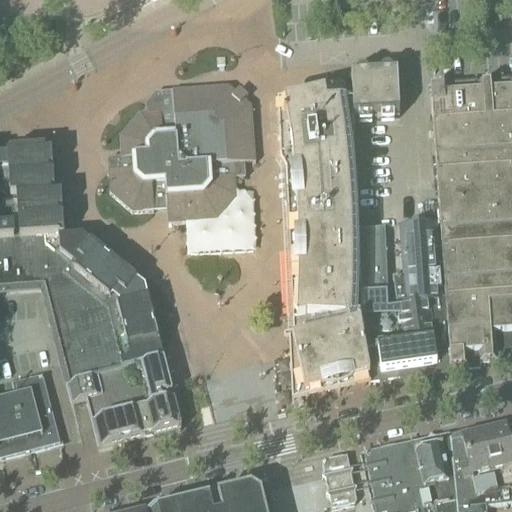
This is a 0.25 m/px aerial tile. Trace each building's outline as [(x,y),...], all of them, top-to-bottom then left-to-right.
[(400,121),(398,75),(352,77),(354,108),(354,123),(400,121)] [(511,87),(431,93),(435,154),(440,227),(451,373),(469,372),(469,375),(480,374),(479,368),(498,366),(497,356),(511,355),(511,87)] [(228,91),(152,97),(144,107),(144,118),(140,118),(119,142),(121,158),(107,160),(110,199),(133,218),(167,215),(168,229),(218,225),(237,203),(235,181),(245,180),(244,167),(257,166),(253,110),(245,104),(248,100),(239,93),(236,97),(228,91)] [(321,94),(278,103),(280,131),(281,164),(286,174),(293,343),(289,344),(292,405),(326,398),(370,387),(369,380),(361,328),(359,328),(360,289),(360,262),(359,233),(354,123),(354,108),(327,109),(326,98),(325,97),(325,96),(324,95),(323,94),(321,94)] [(51,153),(0,158),(0,291),(44,289),(64,366),(69,388),(75,408),(82,406),(87,405),(96,439),(99,453),(109,450),(181,433),(159,348),(144,292),(129,279),(82,240),(64,241),(60,196),(54,196),(51,153)] [(385,232),(359,233),(360,262),(360,289),(359,328),(361,328),(362,333),(369,380),(398,375),(399,378),(405,382),(415,380),(420,374),(424,376),(451,373),(440,227),(411,229),(412,238),(410,238),(412,264),(402,265),(405,308),(389,310),(385,232)] [(0,463),(61,448),(43,380),(12,388),(15,401),(0,404),(0,463)] [(503,432),(450,444),(456,511),(484,511),(484,510),(511,505),(511,509),(511,508),(511,469),(503,432)] [(456,511),(449,444),(415,451),(415,454),(416,459),(417,460),(417,461),(417,464),(419,473),(424,492),(419,493),(423,511),(429,509),(429,511),(456,511)] [(413,448),(345,464),(355,511),(429,511),(429,509),(423,511),(419,493),(424,492),(419,473),(415,453),(414,454),(413,448)] [(262,511),(257,491),(217,501),(215,511),(262,511)] [(215,511),(217,501),(169,511),(215,511)]
